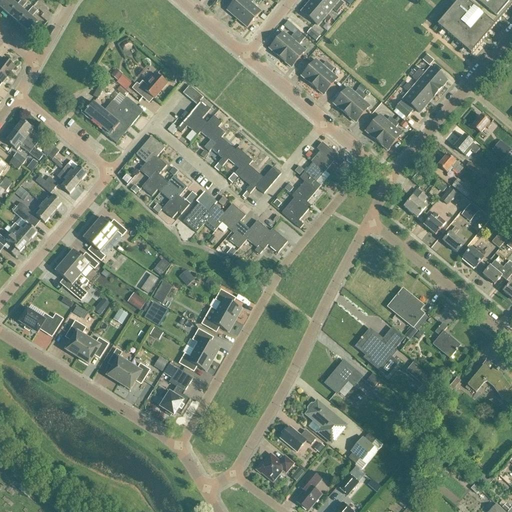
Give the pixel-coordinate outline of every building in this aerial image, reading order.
[(6,0),(0,7),(0,8),(9,17),(18,7),(12,2),(13,0),(6,0)] [(23,0),(18,7),(9,17),(19,25),(28,16),(22,11),(28,4),(23,0)] [(245,0),(237,0),(227,12),(237,21),(251,5),(245,0)] [(336,14),(340,10),(328,0),(313,0),(311,3),(327,17),(332,11),(336,14)] [(328,0),(340,10),(343,6),(339,2),(341,0),(328,0)] [(511,0),(460,0),(438,26),(471,55),(511,7),(511,0)] [(331,21),(327,17),(311,3),(301,14),(317,28),(323,21),(327,25),(331,21)] [(251,5),(237,21),(247,30),(261,14),(251,5)] [(28,16),(19,25),(29,34),(38,24),(32,19),(38,13),(34,9),(28,16)] [(296,30),(288,23),(284,27),(292,34),(296,30)] [(316,43),(320,38),(311,30),(307,35),(316,43)] [(290,40),(283,35),(269,51),(280,60),(298,40),(293,36),(290,40)] [(291,70),(305,53),(298,48),(302,44),(298,40),(280,60),(291,70)] [(427,56),(422,62),(429,67),(434,62),(427,56)] [(0,82),(2,85),(15,68),(4,59),(0,64),(0,82)] [(322,68),(315,62),(301,78),(312,88),(330,67),(325,64),(322,68)] [(323,97),(337,81),(330,75),(334,71),(330,67),(312,88),(323,97)] [(447,83),(431,69),(425,76),(419,71),(416,75),(437,94),(447,83)] [(119,70),(114,76),(128,91),(134,85),(119,70)] [(429,104),(437,94),(416,75),(412,72),(409,76),(412,79),(418,84),(413,90),(429,104)] [(149,84),(150,84),(148,87),(143,82),(139,86),(137,85),(133,90),(144,99),(148,94),(154,100),(167,85),(157,76),(155,79),(154,78),(152,78),(149,81),(149,84)] [(98,101),(108,85),(103,82),(93,98),(98,101)] [(419,115),(429,104),(413,90),(404,83),(400,87),(409,94),(403,101),(419,115)] [(188,99),(194,91),(190,87),(183,95),(188,99)] [(354,95),(353,95),(348,90),(334,106),(345,115),(362,95),(358,91),(354,95)] [(192,103),(199,95),(194,91),(188,99),(192,103)] [(199,95),(192,103),(197,107),(203,99),(199,95)] [(355,124),(369,108),(363,103),(366,98),(362,95),(345,115),(355,124)] [(116,145),(143,113),(127,99),(126,101),(119,108),(113,104),(113,103),(105,114),(93,104),(84,115),(104,131),(102,133),(116,145)] [(413,112),(402,102),(395,110),(407,120),(413,112)] [(188,128),(198,137),(201,134),(208,125),(207,125),(202,121),(211,111),(201,103),(177,131),(182,134),(188,128)] [(386,123),(385,122),(380,117),(366,134),(377,143),(394,122),(390,119),(386,123)] [(488,131),(491,127),(489,125),(490,125),(481,117),(472,128),(481,135),(486,129),(488,131)] [(221,139),(221,140),(225,135),(218,129),(222,125),(214,118),(207,125),(208,125),(201,134),(211,142),(204,149),(210,154),(212,151),(221,139)] [(14,133),(28,144),(30,141),(27,139),(28,137),(26,136),(31,129),(22,122),(14,133)] [(388,152),(401,136),(395,130),(399,126),(394,122),(377,143),(388,152)] [(35,149),(28,144),(14,133),(6,144),(17,152),(20,148),(30,156),(35,149)] [(471,152),(475,156),(480,151),(464,137),(454,149),(466,159),(471,152)] [(157,159),(165,150),(152,138),(136,156),(146,165),(154,156),(157,159)] [(236,152),(221,140),(221,139),(212,151),(223,160),(219,165),(223,168),(228,161),(236,152)] [(313,165),(324,174),(334,163),(340,168),(345,163),(322,144),(317,151),(320,153),(311,164),(313,165)] [(43,154),(48,158),(55,149),(51,145),(43,154)] [(503,162),(511,152),(504,146),(496,156),(503,162)] [(48,158),(52,161),(59,153),(55,149),(48,158)] [(249,167),(253,163),(238,150),(236,152),(228,161),(239,171),(235,175),(239,178),(249,167)] [(167,167),(157,159),(154,156),(146,165),(140,172),(150,180),(156,174),(159,176),(167,167)] [(463,170),(456,164),(447,157),(438,167),(447,175),(451,170),(458,176),(463,170)] [(18,172),(23,166),(14,160),(9,165),(18,172)] [(32,173),(38,165),(33,162),(27,170),(32,173)] [(484,175),(478,171),(470,163),(466,168),(480,179),(484,175)] [(218,173),(223,168),(219,165),(214,170),(218,173)] [(316,184),(324,174),(313,165),(300,180),(305,183),(316,193),(321,188),(316,184)] [(79,169),(75,173),(68,167),(63,173),(79,187),(88,176),(79,169)] [(250,188),(246,192),(250,196),(256,189),(260,184),(264,180),(249,167),(239,178),(250,188)] [(269,174),(277,180),(281,175),(273,168),(269,174)] [(300,177),(304,172),(299,168),(295,173),(300,177)] [(70,197),(79,187),(63,173),(57,179),(63,184),(64,183),(66,184),(61,189),(70,197)] [(169,184),(159,176),(156,174),(150,180),(142,189),(152,198),(158,192),(161,194),(169,184)] [(277,180),(269,174),(265,179),(273,186),(277,180)] [(237,179),(234,176),(229,182),(232,185),(237,179)] [(54,191),(46,184),(40,178),(36,183),(50,196),(54,191)] [(179,198),(180,198),(187,189),(174,178),(169,184),(161,194),(170,202),(176,196),(179,198)] [(46,184),(54,191),(58,186),(50,179),(46,184)] [(268,191),(273,186),(265,179),(264,180),(260,184),(268,191)] [(3,184),(10,189),(13,185),(6,180),(3,184)] [(458,180),(452,188),(467,200),(473,192),(458,180)] [(3,184),(0,181),(0,187),(7,193),(10,189),(3,184)] [(307,204),(316,193),(305,183),(292,198),(294,200),(295,200),(308,212),(312,208),(307,204)] [(264,196),(268,191),(260,184),(256,189),(264,196)] [(293,190),(289,186),(285,191),(290,194),(293,190)] [(30,196),(21,189),(15,195),(24,203),(30,196)] [(450,190),(440,201),(446,207),(456,195),(450,190)] [(422,206),(427,200),(417,192),(411,198),(413,200),(405,209),(418,220),(426,210),(422,206)] [(197,198),(192,194),(186,202),(190,206),(197,198)] [(40,203),(54,215),(62,205),(52,196),(47,203),(46,202),(46,203),(42,200),(40,203)] [(189,207),(180,198),(179,198),(176,196),(170,202),(162,211),(173,220),(178,214),(181,216),(189,207)] [(223,208),(228,202),(223,199),(219,204),(223,208)] [(299,223),(308,212),(295,200),(294,200),(289,206),(292,208),(289,211),(287,209),(282,215),(300,230),(304,226),(299,223)] [(45,225),(54,215),(40,203),(36,208),(38,210),(33,215),(21,205),(17,209),(30,220),(37,226),(41,222),(45,225)] [(209,214),(209,213),(199,205),(184,223),(197,235),(205,226),(204,225),(210,219),(207,216),(209,214)] [(222,225),(218,230),(224,234),(228,230),(232,233),(240,223),(246,217),(232,206),(225,215),(228,218),(222,225)] [(470,223),(478,213),(470,206),(461,216),(470,223)] [(225,215),(215,207),(209,213),(209,214),(207,216),(210,219),(204,225),(205,226),(215,234),(218,230),(222,225),(228,218),(225,215)] [(37,226),(30,220),(17,209),(13,214),(25,225),(20,230),(15,226),(12,230),(15,232),(29,244),(37,234),(33,231),(37,226)] [(435,237),(442,229),(445,225),(438,219),(439,219),(435,215),(431,219),(423,227),(435,237)] [(113,230),(112,229),(102,220),(93,230),(109,244),(118,234),(123,238),(127,233),(117,225),(113,230)] [(270,233),(257,222),(250,231),(249,232),(253,235),(247,241),(257,250),(259,248),(259,247),(270,233)] [(250,231),(240,223),(232,233),(235,235),(229,242),(240,250),(247,241),(253,235),(249,232),(250,231)] [(457,255),(464,246),(454,238),(459,232),(455,229),(443,244),(457,255)] [(101,263),(105,258),(100,254),(109,244),(93,230),(84,241),(95,250),(91,255),(101,263)] [(278,255),(288,243),(273,230),(270,233),(259,247),(259,248),(264,252),(268,247),(278,255)] [(29,244),(15,232),(14,233),(13,231),(10,235),(9,235),(4,241),(0,237),(0,254),(9,244),(12,247),(8,251),(16,258),(29,244)] [(503,231),(492,244),(500,251),(510,238),(503,231)] [(482,259),(485,256),(478,250),(475,253),(471,250),(463,260),(475,270),(483,260),(482,259)] [(85,263),(84,262),(74,253),(65,263),(81,277),(90,267),(95,271),(99,266),(89,258),(85,263)] [(163,261),(153,272),(161,278),(170,267),(163,261)] [(81,303),(87,296),(81,290),(83,287),(77,282),(81,277),(65,263),(56,273),(67,283),(63,288),(81,303)] [(511,270),(506,266),(503,269),(503,270),(494,263),(483,277),(487,280),(486,282),(492,287),(494,286),(501,278),(507,283),(511,276),(511,270)] [(187,272),(179,279),(187,288),(195,282),(187,272)] [(146,285),(158,290),(163,280),(150,275),(146,285)] [(166,282),(156,299),(165,304),(175,288),(166,282)] [(511,286),(510,285),(503,293),(511,300),(511,286)] [(414,329),(424,316),(419,312),(423,308),(404,291),(390,308),(414,329)] [(235,323),(242,311),(229,304),(232,298),(221,292),(215,302),(221,305),(217,312),(235,323)] [(147,304),(134,295),(127,304),(140,313),(147,304)] [(100,317),(107,309),(100,304),(94,312),(100,317)] [(154,325),(163,310),(154,305),(145,320),(154,325)] [(77,308),(73,315),(84,322),(88,315),(77,308)] [(128,316),(119,311),(113,321),(122,327),(128,316)] [(27,312),(20,324),(38,335),(40,331),(52,339),(64,321),(56,316),(53,321),(45,316),(42,321),(27,312)] [(229,335),(235,323),(217,312),(210,324),(205,321),(201,326),(213,333),(216,327),(229,335)] [(77,359),(88,343),(89,341),(82,337),(86,330),(75,323),(67,336),(74,340),(66,352),(77,359)] [(450,361),(461,348),(444,333),(448,329),(443,324),(435,334),(440,338),(433,346),(450,361)] [(410,342),(417,333),(411,329),(404,338),(410,342)] [(163,335),(154,330),(150,337),(159,342),(163,335)] [(213,362),(220,351),(207,343),(210,338),(199,331),(192,342),(198,345),(194,352),(213,362)] [(367,357),(365,360),(380,372),(396,353),(394,351),(398,346),(387,337),(383,342),(370,331),(363,340),(362,339),(361,341),(362,342),(356,348),(367,357)] [(109,346),(99,340),(96,346),(89,341),(88,343),(77,359),(89,367),(97,354),(102,357),(109,346)] [(119,385),(129,369),(130,367),(119,360),(122,355),(117,351),(110,362),(115,366),(107,378),(119,385)] [(213,362),(194,352),(190,359),(185,356),(179,366),(190,372),(193,367),(206,374),(213,362)] [(168,364),(160,359),(154,369),(162,374),(168,364)] [(354,388),(361,379),(344,364),(325,386),(338,396),(348,383),(354,388)] [(407,373),(426,389),(432,381),(413,365),(407,373)] [(511,408),(511,391),(511,392),(499,373),(500,372),(499,371),(498,371),(490,365),(486,369),(484,368),(465,391),(468,394),(470,392),(475,396),(485,384),(494,390),(501,400),(511,408)] [(150,372),(140,366),(137,371),(130,367),(129,369),(119,385),(130,392),(138,380),(143,383),(150,372)] [(185,393),(189,387),(193,380),(178,371),(174,378),(170,385),(177,389),(172,396),(170,395),(169,396),(164,393),(160,400),(165,402),(161,409),(166,413),(165,415),(170,418),(172,416),(174,417),(176,414),(181,417),(191,401),(183,397),(185,394),(185,393)] [(381,382),(374,376),(367,384),(374,390),(381,382)] [(454,391),(461,383),(457,380),(450,388),(453,391),(454,391)] [(308,410),(308,412),(309,413),(306,417),(322,430),(318,434),(331,446),(346,428),(317,404),(314,407),(313,406),(311,406),(308,410)] [(411,419),(416,413),(410,409),(405,414),(411,419)] [(280,440),(297,454),(307,443),(311,447),(316,441),(305,432),(301,438),(290,428),(280,440)] [(362,463),(374,449),(363,440),(352,453),(362,463)] [(263,465),(262,464),(256,472),(261,475),(273,484),(283,473),(286,475),(294,466),(284,458),(280,464),(270,456),(263,465)] [(304,474),(299,470),(291,479),(297,483),(304,474)] [(321,481),(311,473),(298,488),(304,493),(295,503),(305,511),(308,511),(321,497),(314,491),(321,481)] [(348,498),(359,485),(349,476),(338,489),(348,498)] [(474,486),(470,490),(476,496),(480,492),(474,486)] [(416,511),(420,511),(427,504),(421,499),(413,509),(416,511)]
